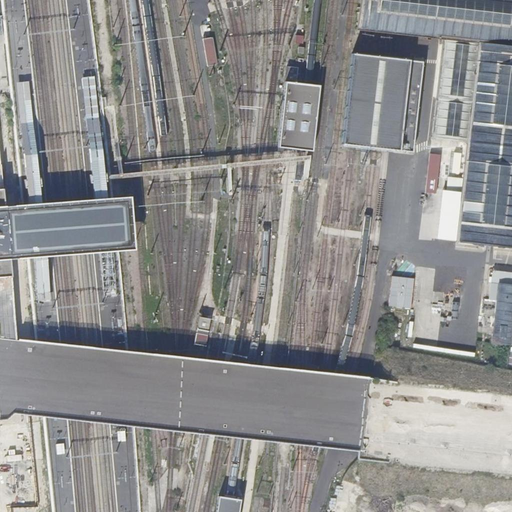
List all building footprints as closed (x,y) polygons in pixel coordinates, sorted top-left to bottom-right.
[(439,42),(431,101),(427,141),(462,144),(451,244),(478,247),(511,250),(511,0),(353,0),(350,31),(365,33),(386,36),(439,42)] [(363,56),(352,54),(342,145),(353,146),(375,149),(386,150),(413,153),(422,62),(384,58),(363,56)] [(308,86),(285,83),(278,150),(300,153),(312,154),(320,87),(308,86)] [(0,277),(9,277),(8,260),(45,257),(109,251),(134,250),(129,196),(97,199),(33,204),(3,207),(2,189),(0,189),(0,277)] [(456,269),(455,277),(468,278),(469,270),(456,269)] [(391,306),(413,307),(414,276),(392,275),(391,306)] [(511,285),(501,284),(494,344),(511,345),(511,285)]
